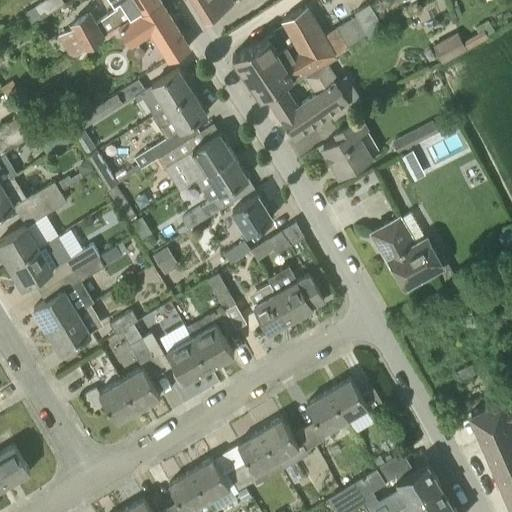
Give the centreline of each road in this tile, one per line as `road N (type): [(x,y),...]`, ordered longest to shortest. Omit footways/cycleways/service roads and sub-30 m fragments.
road 1 (residential): [(371,319),(274,148),(175,0)]
road 2 (residential): [(89,478),(371,319)]
road 3 (residential): [(476,511),(371,319)]
road 4 (residential): [(89,478),(0,327)]
